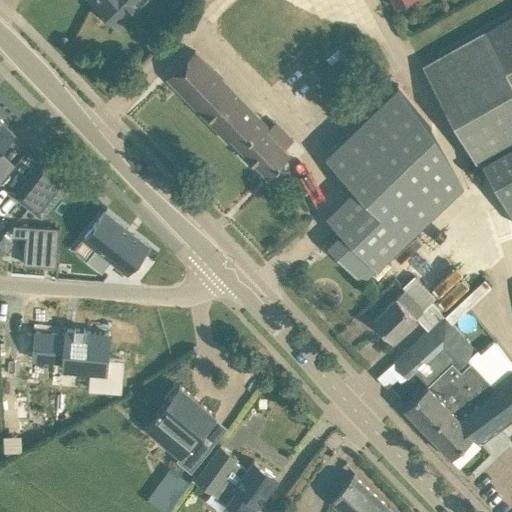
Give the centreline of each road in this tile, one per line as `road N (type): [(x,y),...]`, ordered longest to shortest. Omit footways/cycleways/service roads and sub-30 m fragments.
road 1 (unknown): [(267,280),(320,222),(323,187),(303,141),(199,23)]
road 2 (secondary): [(451,511),(234,275)]
road 3 (unclassified): [(234,275),(171,296),(0,283)]
road 4 (secondary): [(234,275),(89,127)]
road 5 (residential): [(223,0),(89,127)]
road 6 (secondary): [(89,127),(0,34)]
